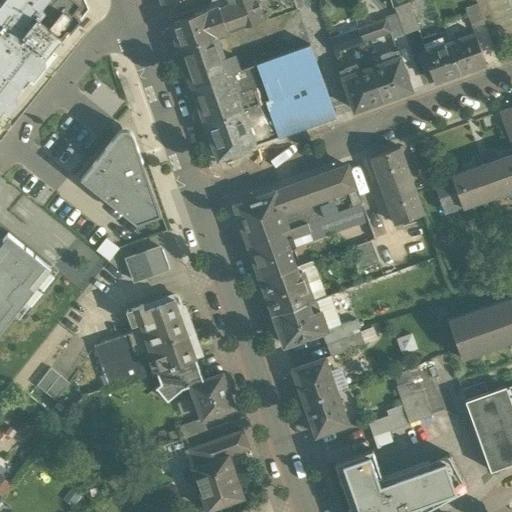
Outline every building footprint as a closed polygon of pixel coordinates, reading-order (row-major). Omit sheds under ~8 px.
[(0,0),(0,69),(56,0),(0,0)] [(0,107),(85,2),(83,0),(56,0),(0,69),(0,107)] [(259,0),(222,0),(225,6),(220,8),(219,6),(171,23),(181,50),(217,37),(266,19),(259,0)] [(259,0),(266,19),(287,12),(282,0),(259,0)] [(295,0),(282,0),(287,12),(298,8),(295,0)] [(410,1),(401,4),(404,12),(398,14),(405,33),(420,28),(410,1)] [(479,4),(466,9),(473,28),(486,23),(479,4)] [(398,14),(387,18),(391,31),(393,37),(405,33),(398,14)] [(387,18),(359,28),(363,41),(391,31),(387,18)] [(359,28),(330,38),(335,51),(363,41),(359,28)] [(475,33),(450,42),(461,72),(486,63),(475,33)] [(217,37),(181,50),(193,85),(230,72),(225,59),(217,37)] [(450,42),(424,51),(435,81),(461,72),(450,42)] [(239,69),(230,72),(255,145),(336,116),(311,44),(239,69)] [(398,51),(392,53),(394,59),(400,57),(398,51)] [(234,56),(225,59),(230,72),(239,69),(234,56)] [(394,59),(372,67),(384,99),(412,89),(400,57),(394,59)] [(350,75),(344,77),(355,109),(384,99),(372,67),(350,75)] [(348,68),(342,71),(344,77),(350,75),(348,68)] [(230,72),(193,85),(219,158),(255,145),(230,72)] [(511,106),(503,110),(511,134),(511,106)] [(117,132),(81,179),(138,224),(161,215),(131,130),(124,128),(117,132)] [(400,146),(371,156),(395,224),(424,214),(400,146)] [(511,152),(452,175),(463,207),(473,203),(476,212),(487,208),(484,199),(511,188),(511,152)] [(346,166),(275,191),(282,211),(318,198),(353,185),(346,166)] [(452,175),(434,181),(445,213),(463,207),(452,175)] [(275,191),(235,205),(249,243),(282,231),(288,228),(282,211),(275,191)] [(318,198),(282,211),(288,228),(307,222),(324,215),(318,198)] [(324,215),(307,222),(310,230),(313,239),(369,220),(363,203),(324,215)] [(288,228),(282,231),(285,239),(289,249),(297,246),(293,236),(310,230),(307,222),(288,228)] [(25,320),(62,274),(9,231),(0,242),(0,331),(15,313),(25,320)] [(282,231),(249,243),(261,278),(295,267),(285,239),(282,231)] [(372,239),(349,247),(358,270),(380,262),(372,239)] [(126,258),(135,281),(168,269),(159,246),(126,258)] [(295,267),(261,278),(274,314),(308,302),(314,300),(302,270),(298,271),(295,267)] [(173,295),(153,302),(152,306),(152,308),(145,310),(143,311),(155,346),(146,349),(154,372),(199,355),(193,340),(191,340),(180,308),(181,306),(177,296),(173,295)] [(463,359),(511,340),(511,297),(449,320),(463,359)] [(308,302),(274,314),(285,345),(322,331),(327,329),(327,328),(320,307),(311,310),(308,302)] [(139,331),(129,334),(136,352),(146,349),(155,346),(143,311),(145,310),(143,305),(126,312),(131,326),(136,325),(139,331)] [(342,322),(327,328),(327,329),(322,331),(326,342),(347,334),(342,322)] [(129,334),(94,347),(109,388),(154,372),(146,349),(136,352),(129,334)] [(324,356),(293,368),(305,401),(336,390),(324,356)] [(196,358),(157,372),(161,382),(156,386),(168,400),(183,387),(191,385),(190,384),(204,379),(196,358)] [(415,366),(394,374),(398,385),(419,377),(415,366)] [(70,382),(51,367),(37,385),(56,399),(70,382)] [(204,379),(190,384),(191,385),(202,418),(234,407),(222,373),(204,379)] [(398,385),(397,386),(403,404),(410,422),(432,414),(419,377),(398,385)] [(484,381),(461,389),(465,401),(488,393),(484,381)] [(511,403),(507,388),(506,386),(488,393),(465,401),(491,471),(511,463),(511,403)] [(336,390),(305,401),(317,434),(347,421),(336,390)] [(403,404),(387,410),(389,415),(390,415),(394,427),(394,428),(410,422),(403,404)] [(389,415),(369,422),(373,435),(394,427),(390,415),(389,415)] [(242,432),(188,451),(195,468),(190,470),(204,511),(209,511),(242,500),(227,458),(248,451),(242,432)] [(162,445),(137,454),(143,469),(167,460),(162,445)] [(371,450),(336,462),(352,511),(422,511),(467,489),(450,453),(418,470),(384,483),(371,450)]
